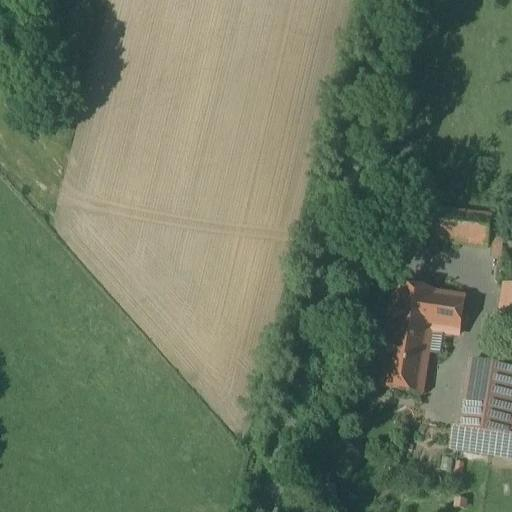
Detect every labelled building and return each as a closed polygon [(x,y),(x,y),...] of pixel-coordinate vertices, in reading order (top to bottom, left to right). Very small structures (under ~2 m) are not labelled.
[(77,73),(54,74),(56,104),(79,103),(77,73)] [(492,220),(409,210),(405,241),(488,250),(488,249),(490,232),(492,220)] [(504,234),(490,232),(488,249),(502,251),(504,234)] [(511,287),(507,287),(502,318),(511,319),(511,287)] [(438,296),(397,290),(391,327),(387,329),(386,342),(388,346),(387,352),(388,352),(382,389),(422,395),(431,335),(459,339),(464,301),(438,297),(438,296)] [(511,338),(507,372),(473,367),(462,435),(454,434),(452,450),(503,458),(506,439),(511,440),(511,338)] [(359,459),(346,448),(332,466),(346,476),(359,459)] [(312,511),(336,511),(329,485),(306,492),(312,511)]
